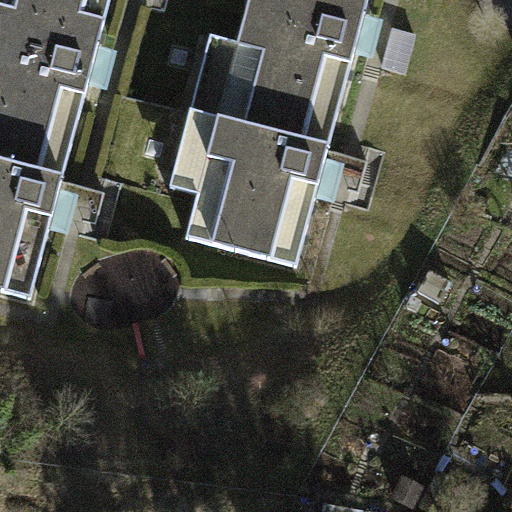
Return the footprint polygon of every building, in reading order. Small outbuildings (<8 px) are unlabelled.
[(0,0),(0,165),(62,182),(111,0),(0,0)] [(251,0),(219,122),(329,151),(369,0),(251,0)] [(407,75),(417,37),(394,31),(384,69),(407,75)] [(219,122),(188,239),(298,269),(329,151),(219,122)] [(0,165),(0,291),(31,300),(62,182),(0,165)]
